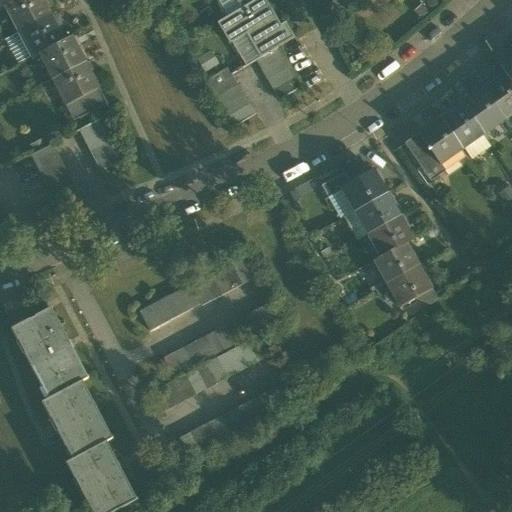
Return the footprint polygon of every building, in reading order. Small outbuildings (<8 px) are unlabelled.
[(0,0),(0,10),(4,8),(19,0),(0,0)] [(41,0),(19,0),(4,8),(18,34),(51,16),(41,0)] [(236,0),(217,0),(228,18),(242,10),(236,0)] [(266,3),(263,0),(257,0),(242,10),(228,18),(217,24),(229,45),(231,44),(245,35),(259,59),(276,49),(293,39),(285,24),(280,27),(273,16),(269,18),(262,5),(266,3)] [(236,0),(242,10),(257,0),(236,0)] [(273,16),(266,3),(262,5),(269,18),(273,16)] [(64,42),(51,16),(18,34),(31,59),(38,55),(64,42)] [(31,59),(18,34),(4,41),(18,66),(31,59)] [(245,35),(231,44),(245,68),(256,61),(259,59),(245,35)] [(71,38),(64,42),(38,55),(52,81),(84,64),(71,38)] [(256,61),(262,71),(282,59),(276,49),(259,59),(256,61)] [(211,52),(196,61),(204,74),(219,66),(211,52)] [(288,69),(282,59),(262,71),(268,81),(288,69)] [(511,86),(511,61),(500,70),(504,76),(511,86)] [(98,90),(84,64),(52,81),(66,107),(71,105),(98,90)] [(206,82),(210,89),(230,77),(231,76),(226,69),(206,82)] [(294,79),(288,69),(268,81),(274,90),(294,79)] [(511,115),(511,86),(504,76),(483,91),(504,121),(511,115)] [(210,89),(216,99),(236,87),(230,77),(210,89)] [(300,89),(294,79),(274,90),(280,101),(300,89)] [(216,99),(222,108),(242,97),(236,87),(216,99)] [(107,106),(98,90),(71,105),(79,120),(107,106)] [(483,136),(504,121),(483,91),(462,106),(483,136)] [(222,108),(228,118),(247,106),(242,97),(222,108)] [(254,117),(247,106),(228,118),(234,128),(254,117)] [(463,150),(483,136),(462,106),(440,120),(461,151),(463,150)] [(79,131),(85,141),(105,131),(100,120),(79,131)] [(440,166),(461,151),(440,120),(418,136),(439,166),(440,166)] [(85,141),(90,151),(111,141),(105,131),(85,141)] [(426,176),(439,166),(418,136),(405,145),(426,176)] [(483,136),(463,150),(472,162),(491,148),(483,136)] [(90,151),(96,161),(116,151),(111,141),(90,151)] [(30,157),(36,167),(56,157),(51,146),(30,157)] [(122,162),(116,151),(96,161),(101,172),(122,162)] [(62,167),(56,157),(36,167),(41,177),(62,167)] [(439,166),(426,176),(430,182),(444,172),(440,166),(439,166)] [(67,177),(62,167),(41,177),(46,187),(67,177)] [(341,191),(353,213),(386,195),(372,171),(349,185),(340,190),(341,191)] [(321,187),(327,198),(341,191),(340,190),(349,185),(343,174),(321,187)] [(73,187),(67,177),(46,187),(52,198),(73,187)] [(511,200),(511,189),(510,187),(497,195),(504,206),(511,200)] [(341,191),(327,198),(340,221),(343,219),(353,213),(341,191)] [(353,213),(366,236),(398,217),(386,195),(353,213)] [(366,236),(353,213),(343,219),(356,242),(366,236)] [(366,236),(379,259),(405,244),(411,241),(398,217),(366,236)] [(373,263),(385,285),(418,267),(405,244),(379,259),(373,263)] [(242,258),(231,264),(241,285),(252,279),(242,258)] [(231,290),(241,285),(231,264),(221,270),(231,290)] [(431,290),(418,267),(385,285),(399,309),(431,290)] [(221,295),(231,290),(221,270),(211,275),(221,295)] [(211,300),(221,295),(211,275),(201,280),(211,300)] [(201,306),(211,300),(201,280),(190,286),(201,305),(201,306)] [(190,311),(201,305),(190,286),(180,291),(190,311)] [(180,316),(190,311),(180,291),(169,296),(180,316)] [(169,321),(180,316),(169,296),(160,301),(169,321)] [(159,327),(169,321),(160,301),(159,302),(149,307),(159,327)] [(266,305),(255,311),(265,330),(276,324),(266,305)] [(149,332),(159,327),(149,307),(139,313),(149,332)] [(11,330),(48,400),(81,383),(87,380),(50,310),(34,318),(34,319),(28,322),(28,321),(11,330)] [(255,311),(245,316),(255,336),(265,330),(255,311)] [(245,316),(235,321),(245,341),(255,336),(245,316)] [(235,321),(224,327),(235,346),(245,341),(235,321)] [(224,327),(214,332),(224,352),(235,346),(224,327)] [(214,332),(204,337),(214,357),(224,352),(214,332)] [(204,337),(194,343),(204,362),(214,357),(204,337)] [(257,363),(268,358),(257,337),(247,343),(257,363)] [(194,343),(184,348),(194,368),(204,362),(194,343)] [(247,369),(257,363),(247,343),(236,348),(247,369)] [(184,348),(174,354),(184,373),(194,368),(184,348)] [(237,374),(247,369),(236,348),(226,354),(237,374)] [(174,378),(184,373),(174,354),(163,359),(174,378)] [(226,380),(237,374),(226,354),(216,359),(226,380)] [(216,385),(226,380),(216,359),(205,365),(216,385)] [(206,391),(216,385),(205,365),(195,370),(206,391)] [(195,396),(206,391),(195,370),(185,376),(195,396)] [(185,401),(195,396),(185,376),(174,381),(185,401)] [(174,407),(185,401),(174,381),(164,386),(174,407)] [(111,441),(81,383),(48,400),(41,404),(72,461),(105,444),(111,441)] [(282,411),(293,405),(282,385),(271,390),(282,411)] [(164,412),(174,407),(164,386),(153,392),(164,412)] [(272,416),(282,411),(271,390),(261,396),(272,416)] [(261,422),(272,416),(261,396),(251,401),(261,422)] [(251,427),(261,422),(251,401),(240,407),(251,427)] [(241,432),(251,427),(240,407),(230,412),(241,432)] [(230,438),(241,432),(230,412),(220,418),(230,438)] [(220,443),(230,438),(220,418),(209,423),(220,443)] [(210,449),(220,443),(209,423),(199,428),(210,449)] [(199,454),(210,449),(199,428),(188,434),(199,454)] [(189,460),(199,454),(188,434),(178,439),(189,460)] [(135,502),(105,444),(72,461),(66,464),(90,511),(115,511),(119,510),(120,510),(135,502)]
